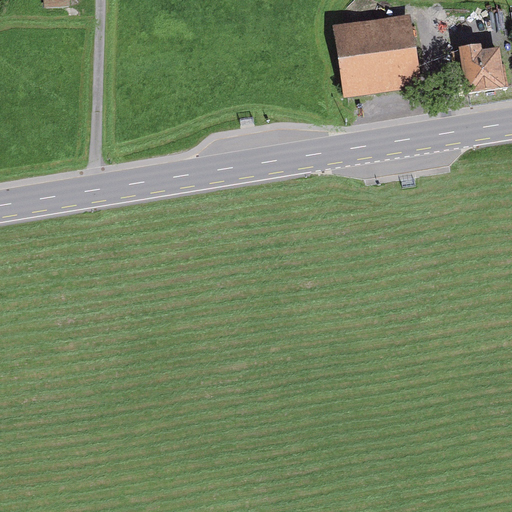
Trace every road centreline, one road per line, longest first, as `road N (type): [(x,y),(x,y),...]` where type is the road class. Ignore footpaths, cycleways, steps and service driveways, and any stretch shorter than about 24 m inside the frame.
road 1 (secondary): [(511,123),(0,205)]
road 2 (track): [(93,190),(98,0)]
